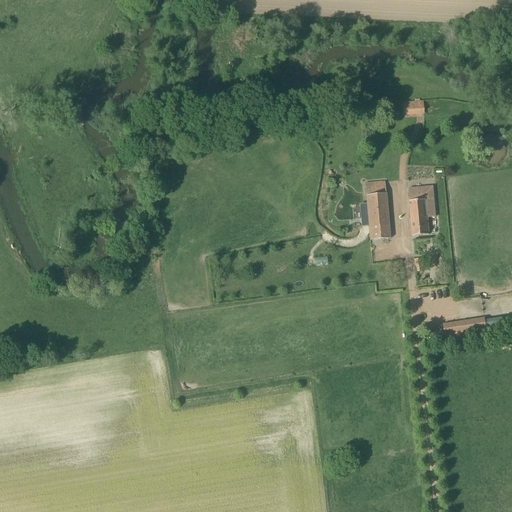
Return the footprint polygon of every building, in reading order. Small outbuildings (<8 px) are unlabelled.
[(402,103),(403,116),(417,115),(416,102),(402,103)] [(429,188),(424,188),(409,189),(413,237),(427,235),(426,217),(435,217),(433,188),(429,188)] [(389,239),(386,194),(366,196),(369,241),(389,239)] [(422,271),(422,267),(423,267),(422,259),(415,260),(416,268),(417,268),(418,272),(422,271)] [(447,342),(460,340),(488,335),(485,320),(485,318),(444,324),(447,342)]
